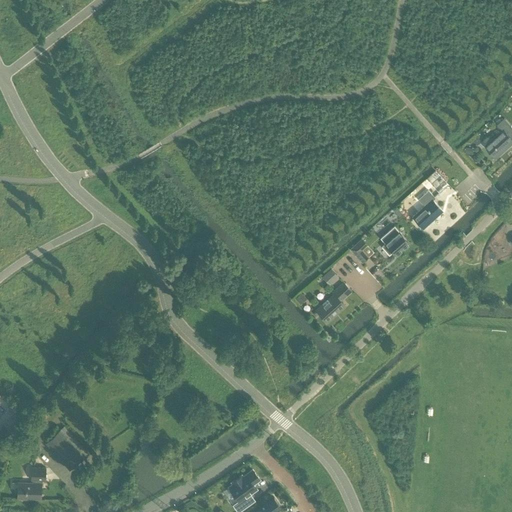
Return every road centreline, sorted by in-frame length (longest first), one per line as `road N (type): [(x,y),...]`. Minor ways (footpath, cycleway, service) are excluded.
road 1 (unknown): [(0,25),(9,26),(96,170),(148,230),(179,294),(253,336),(272,388),(259,401)]
road 2 (unclassified): [(250,448),(504,205)]
road 3 (unclassified): [(140,511),(250,448)]
